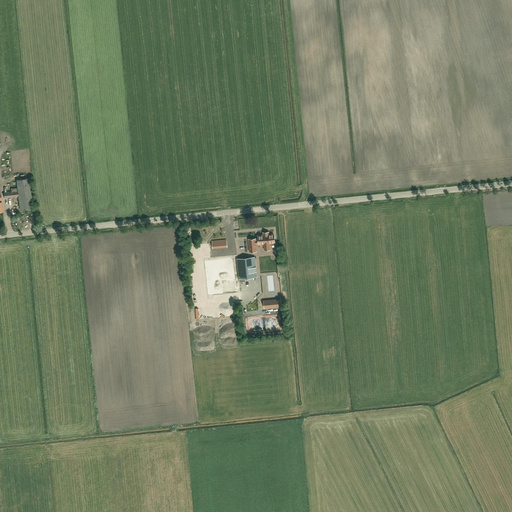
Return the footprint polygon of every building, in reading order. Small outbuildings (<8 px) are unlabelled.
[(20,210),(33,209),(29,178),(16,180),(17,185),(17,191),(11,192),(4,192),(4,198),(18,197),(20,210)] [(258,235),(259,240),(256,241),(255,239),(249,239),(250,252),(254,251),(257,251),(256,248),(256,244),(259,243),(259,244),(264,244),(264,245),(265,250),(270,249),(269,245),(269,243),(274,243),(274,234),(268,234),(263,235),(258,235)] [(239,279),(257,277),(255,257),(237,259),(239,279)] [(234,287),(231,259),(209,261),(211,289),(234,287)] [(264,308),(281,306),(281,299),(264,301),(264,308)]
